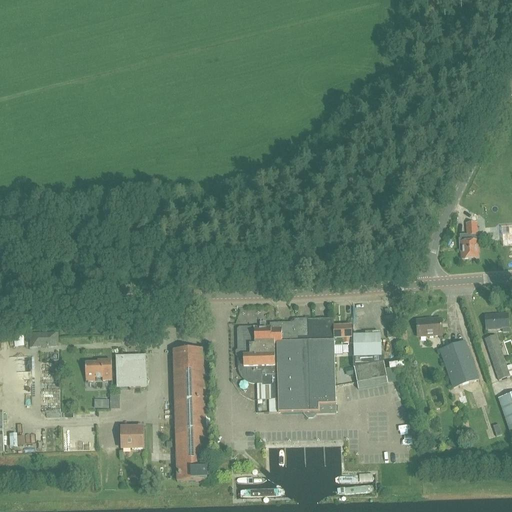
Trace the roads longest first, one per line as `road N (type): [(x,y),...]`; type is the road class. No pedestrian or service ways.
road 1 (secondary): [(0,299),(428,284)]
road 2 (tertiary): [(428,284),(436,234),(511,85)]
